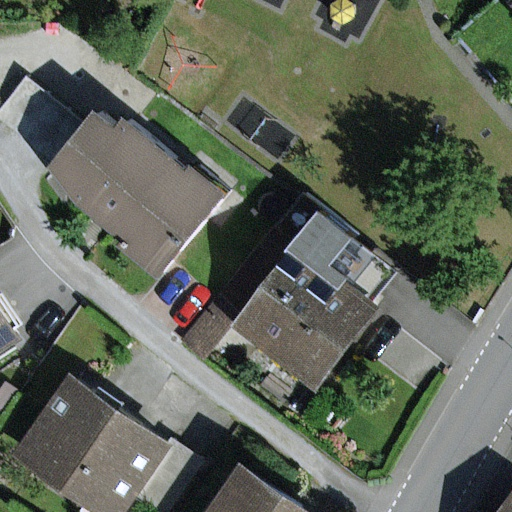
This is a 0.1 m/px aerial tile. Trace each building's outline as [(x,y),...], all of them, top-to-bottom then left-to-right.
[(0,112),(0,124),(57,170),(92,126),(29,76),(0,112)] [(92,126),(57,170),(96,201),(136,233),(129,242),(166,271),(232,188),(202,164),(197,171),(111,103),(92,126)] [(330,270),(337,260),(359,234),(307,192),(212,310),(231,325),(291,250),(302,259),(307,252),(330,270)] [(323,374),(377,307),(341,278),(348,269),(343,265),(337,260),(330,270),(307,252),(302,259),(253,319),(323,374)] [(0,341),(16,331),(0,305),(0,341)] [(172,443),(80,378),(30,449),(119,511),(122,511),(134,496),(172,443)] [(176,437),(172,443),(134,496),(157,511),(169,511),(207,459),(176,437)] [(311,511),(252,470),(222,511),(311,511)]
